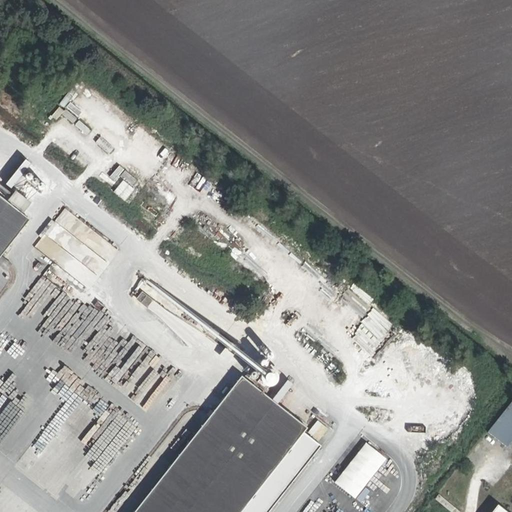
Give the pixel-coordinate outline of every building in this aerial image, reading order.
[(124,180),(116,191),(127,199),(135,188),(124,180)] [(0,251),(26,219),(0,198),(0,251)] [(0,251),(0,263),(31,223),(26,219),(0,251)] [(138,511),(244,511),(306,433),(309,429),(243,378),(138,511)] [(510,450),(511,448),(511,407),(491,435),(510,450)] [(273,511),(324,447),(306,433),(244,511),(273,511)] [(367,441),(336,482),(357,498),(388,456),(367,441)]
